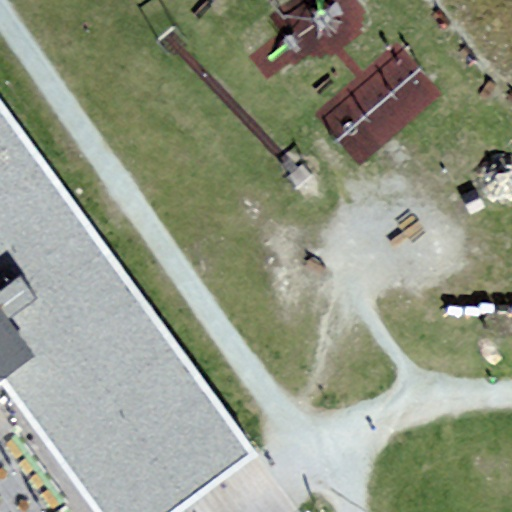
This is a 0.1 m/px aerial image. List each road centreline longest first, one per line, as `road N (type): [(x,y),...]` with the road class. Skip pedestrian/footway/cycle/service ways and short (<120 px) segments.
road 1 (track): [(193,296),(288,429),(332,445),(423,398),(511,396)]
road 2 (track): [(193,296),(0,0)]
